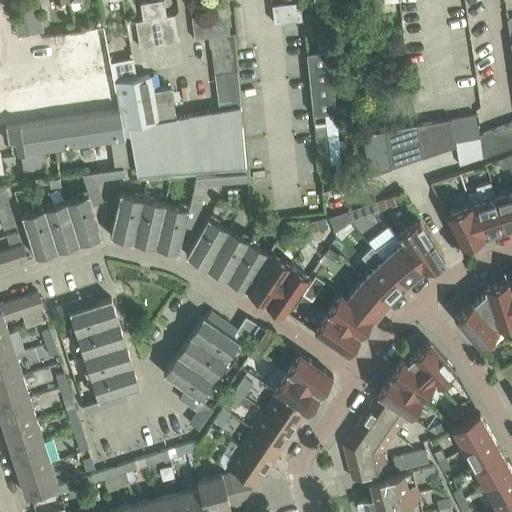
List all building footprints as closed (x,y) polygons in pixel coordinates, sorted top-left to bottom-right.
[(68,0),(70,13),(81,11),(79,0),(68,0)] [(158,0),(152,1),(154,18),(161,17),(165,42),(178,40),(174,14),(166,15),(163,0),(158,0)] [(275,22),(303,19),(301,0),(274,4),(275,22)] [(140,47),(153,44),(148,19),(154,18),(152,1),(140,3),(143,19),(135,21),(140,47)] [(38,5),(13,9),(18,35),(43,30),(38,5)] [(229,33),(227,11),(211,13),(191,16),(194,38),(210,36),(213,35),(229,33)] [(161,17),(154,18),(148,19),(153,44),(165,42),(161,17)] [(234,32),(229,33),(213,35),(210,36),(211,49),(235,46),(234,32)] [(319,51),(306,52),(313,114),(335,111),(329,43),(318,45),(319,51)] [(236,58),(235,46),(211,49),(213,61),(236,58)] [(44,52),(36,54),(38,65),(46,64),(44,52)] [(36,54),(29,55),(31,67),(38,65),(36,54)] [(29,55),(21,56),(23,65),(23,68),(31,67),(29,55)] [(21,56),(12,57),(13,66),(23,65),(21,56)] [(150,74),(137,76),(133,56),(111,60),(114,81),(150,75),(150,74)] [(236,58),(213,61),(214,73),(237,69),(236,58)] [(46,64),(38,65),(40,77),(40,81),(48,80),(46,64)] [(23,65),(13,66),(15,75),(24,73),(23,68),(23,65)] [(38,65),(31,67),(33,78),(40,77),(38,65)] [(31,67),(23,68),(24,73),(25,80),(33,78),(31,67)] [(218,106),(174,114),(170,87),(152,90),(150,75),(114,81),(119,108),(124,135),(129,134),(136,173),(245,166),(237,69),(214,73),(218,106)] [(10,72),(0,73),(0,93),(14,91),(10,72)] [(40,81),(37,82),(38,89),(49,87),(48,80),(40,81)] [(49,87),(38,89),(39,97),(51,95),(49,87)] [(51,95),(39,97),(40,104),(52,102),(51,95)] [(52,102),(40,104),(41,111),(53,110),(52,102)] [(21,152),(44,149),(124,137),(124,135),(119,108),(6,125),(8,142),(12,142),(14,153),(21,152)] [(53,110),(41,111),(43,119),(54,117),(53,110)] [(476,114),(452,118),(455,140),(480,135),(479,133),(476,114)] [(456,144),(455,140),(452,118),(416,123),(422,156),(455,144),(456,144)] [(511,145),(511,120),(502,124),(510,146),(511,145)] [(422,156),(416,123),(384,129),(388,150),(391,166),(422,156)] [(496,151),(510,146),(502,124),(489,129),(496,151)] [(483,156),(496,151),(489,129),(479,133),(480,135),(483,156)] [(480,135),(455,140),(456,144),(455,144),(459,164),(483,156),(480,135)] [(21,152),(23,168),(47,164),(44,149),(21,152)] [(365,175),(391,166),(388,150),(363,156),(365,175)] [(498,158),(502,169),(509,166),(506,155),(498,158)] [(80,241),(102,234),(92,203),(102,200),(95,179),(124,175),(123,166),(81,172),(88,192),(66,199),(80,241)] [(441,195),(470,185),(463,168),(434,178),(441,195)] [(184,225),(195,227),(205,183),(246,180),(246,171),(195,175),(188,207),(165,202),(155,244),(178,250),(184,225)] [(59,175),(48,177),(50,187),(61,186),(59,175)] [(481,198),(470,202),(483,235),(505,229),(494,194),(490,180),(476,184),(478,189),(481,198)] [(0,185),(0,210),(10,207),(3,185),(0,185)] [(237,188),(228,189),(228,198),(238,197),(237,188)] [(505,229),(511,226),(511,188),(494,194),(505,229)] [(142,196),(120,191),(110,234),(132,239),(142,196)] [(132,239),(155,244),(165,202),(142,196),(132,239)] [(387,208),(383,197),(383,196),(375,199),(379,210),(387,208)] [(80,241),(66,199),(44,206),(57,248),(80,241)] [(361,204),(345,210),(348,219),(349,221),(379,210),(375,199),(361,204)] [(461,245),(483,235),(470,202),(445,213),(461,245)] [(57,248),(44,206),(21,214),(35,256),(57,248)] [(15,225),(10,207),(0,210),(0,218),(3,229),(15,225)] [(337,212),(330,215),(334,229),(348,219),(345,210),(337,212)] [(324,216),(316,218),(319,229),(327,227),(324,216)] [(419,216),(395,231),(423,268),(443,255),(419,216)] [(200,228),(186,254),(206,265),(227,228),(207,217),(200,228)] [(316,218),(309,220),(308,220),(311,231),(319,229),(316,218)] [(206,265),(225,277),(247,240),(227,228),(206,265)] [(8,243),(20,239),(17,230),(5,235),(8,243)] [(395,231),(374,248),(382,256),(406,283),(423,268),(395,231)] [(247,288),(268,251),(248,239),(247,240),(225,277),(246,289),(247,288)] [(0,266),(27,258),(21,243),(0,250),(0,266)] [(328,246),(323,253),(332,259),(337,252),(328,246)] [(247,288),(265,300),(290,262),(273,250),(271,253),(268,251),(247,288)] [(382,256),(363,275),(389,299),(406,283),(382,256)] [(308,275),(290,262),(265,300),(282,313),(285,308),(308,276),(308,275)] [(374,318),(389,299),(363,275),(346,295),(372,316),(374,318)] [(511,296),(507,279),(483,287),(485,290),(498,326),(508,323),(511,327),(511,296)] [(302,293),(311,299),(316,292),(307,286),(302,293)] [(21,312),(42,305),(37,290),(0,301),(0,330),(6,329),(2,318),(21,312)] [(454,316),(480,345),(499,328),(498,326),(484,290),(454,316)] [(327,309),(361,332),(372,316),(346,295),(339,291),(327,309)] [(311,299),(302,293),(298,299),(307,305),(311,299)] [(75,332),(118,318),(111,296),(95,301),(93,294),(51,307),(53,314),(67,309),(75,332)] [(46,318),(44,309),(42,305),(21,312),(25,326),(46,318)] [(232,334),(235,330),(237,327),(210,309),(205,316),(203,314),(190,333),(226,358),(239,339),(232,334)] [(347,352),(361,332),(327,309),(314,328),(314,329),(347,352)] [(245,315),(237,327),(235,330),(245,336),(255,321),(245,315)] [(118,318),(75,332),(82,354),(125,340),(118,318)] [(53,340),(50,328),(42,331),(46,342),(53,340)] [(275,334),(266,328),(254,347),(262,353),(275,334)] [(6,329),(0,330),(0,355),(13,351),(6,329)] [(177,352),(213,377),(226,358),(190,333),(177,352)] [(429,339),(407,359),(434,380),(437,384),(454,369),(455,368),(429,339)] [(53,340),(46,342),(50,354),(57,351),(53,340)] [(125,340),(82,354),(89,375),(132,361),(125,340)] [(257,360),(262,353),(254,347),(249,354),(257,360)] [(299,350),(286,368),(320,391),(332,373),(299,350)] [(13,351),(0,355),(0,379),(20,373),(13,351)] [(213,377),(177,352),(163,372),(185,387),(178,397),(197,410),(189,421),(198,427),(213,406),(199,397),(213,377)] [(422,397),(434,380),(407,359),(402,355),(389,374),(422,397)] [(139,385),(138,380),(132,361),(89,375),(97,398),(82,403),(85,411),(126,398),(124,390),(139,385)] [(507,377),(511,373),(511,361),(501,368),(500,368),(507,377)] [(306,411),(320,391),(286,368),(273,387),(276,390),(306,411)] [(55,373),(59,385),(67,382),(63,371),(55,373)] [(20,373),(0,379),(0,404),(27,395),(20,373)] [(422,397),(389,374),(377,393),(406,413),(407,413),(410,415),(422,397)] [(243,376),(235,388),(244,394),(252,383),(243,376)] [(66,407),(74,404),(67,382),(59,385),(66,407)] [(234,409),(244,394),(235,388),(225,402),(234,409)] [(295,428),(306,411),(276,390),(265,407),(295,428)] [(407,413),(406,413),(377,393),(365,411),(394,431),(407,413)] [(27,395),(0,404),(0,414),(4,427),(34,417),(27,395)] [(469,409),(469,408),(468,407),(464,399),(457,403),(462,413),(469,409)] [(450,407),(455,417),(462,413),(457,403),(450,407)] [(66,407),(73,429),(82,426),(74,404),(66,407)] [(232,413),(222,406),(213,420),(222,426),(232,413)] [(282,446),(295,428),(265,407),(252,426),(282,446)] [(352,477),(386,468),(382,449),(394,431),(365,411),(343,442),(352,477)] [(450,427),(461,447),(490,431),(479,411),(452,426),(450,427)] [(34,417),(4,427),(11,449),(41,439),(34,417)] [(445,430),(441,424),(439,421),(432,425),(437,433),(438,434),(445,430)] [(210,424),(203,435),(212,441),(219,431),(210,424)] [(89,448),(82,426),(73,429),(80,451),(89,448)] [(269,465),(282,446),(252,426),(240,444),(269,465)] [(501,450),(490,431),(461,447),(472,466),(501,450)] [(195,438),(188,441),(190,449),(192,455),(207,450),(197,441),(195,438)] [(41,439),(11,449),(18,471),(49,462),(41,439)] [(188,441),(167,448),(169,456),(183,452),(187,450),(190,449),(188,441)] [(257,483),(269,465),(240,444),(227,463),(254,481),(257,483)] [(425,447),(417,449),(420,462),(428,460),(425,447)] [(438,460),(445,456),(440,447),(433,450),(438,460)] [(167,448),(145,455),(147,463),(163,458),(164,461),(170,459),(169,456),(167,448)] [(412,464),(420,462),(417,449),(409,452),(412,464)] [(483,486),(511,470),(501,450),(472,466),(483,486)] [(409,452),(400,454),(404,466),(412,464),(409,452)] [(86,470),(95,467),(91,454),(82,457),(86,470)] [(395,468),(404,466),(400,454),(392,456),(395,466),(395,468)] [(145,455),(123,462),(126,470),(128,480),(135,478),(132,468),(147,463),(145,455)] [(450,466),(445,456),(438,460),(443,470),(450,466)] [(49,462),(18,471),(26,493),(29,492),(46,487),(56,484),(49,462)] [(123,462),(102,469),(104,477),(126,470),(123,462)] [(433,463),(421,467),(423,475),(435,472),(433,463)] [(96,471),(90,473),(93,481),(104,477),(102,469),(96,471)] [(361,499),(362,499),(356,501),(358,506),(363,504),(418,491),(412,469),(369,480),(373,496),(361,499)] [(228,470),(200,477),(209,510),(230,505),(229,504),(240,501),(251,486),(228,470)] [(511,496),(511,470),(483,486),(494,506),(511,496)] [(209,510),(200,477),(197,478),(199,485),(178,490),(183,511),(208,511),(208,510),(209,510)] [(69,479),(57,483),(60,491),(71,487),(69,479)] [(48,495),(60,491),(57,483),(56,484),(46,487),(48,495)] [(457,501),(464,497),(460,487),(452,490),(457,501)] [(183,511),(178,490),(156,496),(159,511),(183,511)] [(363,504),(358,506),(359,511),(364,510),(364,511),(376,508),(377,511),(421,511),(423,511),(418,491),(363,504)] [(159,511),(156,496),(134,502),(136,511),(159,511)] [(437,499),(439,508),(451,505),(449,496),(437,499)] [(469,506),(464,497),(457,501),(462,510),(469,506)] [(136,511),(134,502),(112,507),(113,511),(136,511)]
